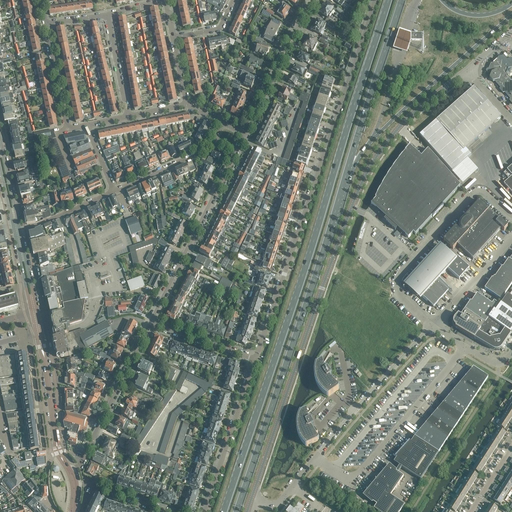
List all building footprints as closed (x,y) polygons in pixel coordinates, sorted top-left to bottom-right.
[(201,0),(208,4),(211,5),(215,7),(222,10),(223,10),(227,0),(201,0)] [(245,0),(244,0),(242,5),(248,8),(250,9),(253,3),(251,2),(245,0)] [(364,0),(359,7),(366,11),(368,2),(364,0)] [(283,7),(281,9),(288,15),(290,12),(289,12),(291,9),(287,6),(284,3),(282,6),(283,7)] [(325,5),(323,8),(332,14),(335,9),(326,3),(325,5)] [(240,11),(246,14),(248,8),(242,5),(240,11)] [(363,18),(366,11),(359,7),(357,10),(363,13),(360,16),(363,18)] [(332,14),(323,8),(320,11),(321,11),(320,13),(328,19),(332,14)] [(347,19),(349,17),(343,12),(338,8),(336,10),(342,14),(347,19)] [(277,14),(284,19),(286,17),(288,15),(281,9),(277,14)] [(246,14),(240,11),(237,16),(243,19),(246,14)] [(202,20),(204,20),(205,23),(205,22),(205,23),(208,22),(210,21),(209,15),(208,12),(200,13),(202,20)] [(237,16),(235,22),(241,25),(243,19),(237,16)] [(270,19),(268,25),(270,26),(268,30),(277,34),(281,24),(277,22),(274,21),(270,19)] [(316,23),(314,25),(324,30),(325,29),(324,28),(326,25),(317,20),(316,20),(315,22),(315,23),(316,23)] [(235,22),(232,28),(238,30),(241,25),(235,22)] [(324,30),(314,25),(313,28),(312,28),(311,29),(311,30),(322,35),(324,32),(323,32),(324,30)] [(229,33),(235,36),(238,30),(232,28),(229,33)] [(261,35),(259,38),(263,40),(263,39),(264,39),(264,40),(267,41),(272,43),(277,34),(268,30),(266,33),(264,32),(262,36),(261,35)] [(411,35),(399,31),(393,50),(407,54),(411,42),(411,35)] [(253,35),(251,39),(255,40),(263,43),(264,40),(263,40),(259,38),(253,35)] [(308,38),(306,41),(317,46),(318,44),(315,42),(317,40),(308,35),(307,38),(308,38)] [(230,40),(226,40),(226,38),(225,38),(225,37),(222,38),(220,39),(221,46),(222,48),(225,48),(224,45),(230,44),(230,45),(233,46),(235,41),(231,39),(230,40)] [(255,40),(254,44),(258,46),(257,50),(255,50),(254,54),(263,57),(263,55),(266,56),(267,53),(268,52),(269,50),(268,49),(269,49),(266,48),(267,44),(263,43),(255,40)] [(317,46),(306,41),(305,41),(305,42),(302,47),(305,48),(309,50),(314,52),(317,46)] [(12,43),(2,46),(1,46),(1,48),(0,47),(0,53),(2,53),(4,52),(5,52),(14,50),(12,43)] [(299,56),(299,57),(298,59),(299,60),(299,61),(303,63),(303,62),(306,63),(308,60),(306,59),(307,57),(301,53),(300,54),(299,53),(298,56),(299,56)] [(263,61),(260,60),(255,59),(255,58),(249,56),(248,59),(250,60),(249,65),(250,66),(249,69),(240,65),(239,68),(253,74),(254,71),(253,71),(254,67),(256,68),(257,64),(262,66),(263,61)] [(511,58),(507,59),(504,56),(498,57),(496,62),(491,64),(488,69),(487,69),(486,71),(490,76),(489,78),(493,82),(495,82),(500,88),(499,89),(503,93),(505,93),(510,99),(509,101),(511,103),(511,58)] [(12,63),(12,61),(11,59),(4,60),(0,61),(0,73),(2,73),(0,65),(1,64),(1,65),(12,63)] [(307,71),(295,65),(294,68),(292,68),(291,70),(292,71),(304,77),(307,71)] [(321,75),(323,72),(311,66),(310,69),(321,75)] [(321,75),(310,69),(308,72),(320,78),(321,75)] [(242,78),(253,84),(254,83),(255,83),(255,81),(256,78),(249,75),(250,74),(243,71),(240,77),(242,78)] [(297,80),(289,76),(288,79),(287,79),(286,80),(286,81),(294,85),(297,80)] [(253,84),(242,78),(240,82),(234,80),(233,84),(240,87),(241,84),(251,89),(252,86),(253,86),(254,85),(253,84)] [(323,83),(323,84),(333,87),(334,83),(332,82),(332,81),(329,79),(329,80),(322,78),(321,81),(323,83)] [(333,87),(323,84),(321,89),(331,92),(333,87)] [(220,88),(216,86),(211,96),(215,98),(212,104),(214,105),(214,106),(216,106),(217,106),(222,96),(219,95),(219,94),(217,93),(220,88)] [(0,95),(20,92),(22,91),(27,90),(26,87),(22,87),(20,88),(20,89),(17,90),(17,91),(16,91),(15,87),(9,89),(0,90),(0,95)] [(282,91),(281,93),(298,101),(298,100),(299,98),(290,94),(292,91),(284,87),(283,88),(282,88),(282,89),(282,90),(282,91)] [(501,118),(478,91),(474,88),(420,136),(452,172),(472,155),(466,148),(501,118)] [(240,93),(239,96),(247,100),(248,97),(248,96),(249,94),(240,90),(238,93),(240,93)] [(321,90),(319,95),(329,99),(331,93),(321,90)] [(0,95),(0,98),(1,101),(13,99),(14,99),(13,96),(17,95),(21,94),(20,92),(0,95)] [(298,101),(281,93),(280,94),(280,95),(279,95),(278,96),(279,97),(278,98),(286,102),(288,99),(297,103),(298,101)] [(298,100),(303,102),(308,104),(310,96),(302,93),(299,98),(298,100)] [(319,95),(317,101),(327,104),(329,99),(319,95)] [(226,100),(224,99),(225,98),(222,96),(217,106),(218,107),(219,108),(220,108),(222,109),(226,100)] [(236,102),(244,105),(245,103),(246,103),(247,100),(239,96),(238,99),(237,99),(236,101),(236,102)] [(317,101),(316,106),(325,109),(327,104),(317,101)] [(243,106),(244,105),(236,102),(236,103),(235,102),(234,104),(235,105),(234,108),(242,111),(243,109),(243,108),(243,106)] [(283,110),(274,105),(272,105),(271,108),(272,109),(271,111),(278,114),(280,111),(282,112),(283,110)] [(325,109),(316,106),(314,111),(324,114),(325,109)] [(232,107),(230,113),(236,116),(236,117),(237,117),(238,117),(239,115),(240,114),(242,111),(234,108),(232,107)] [(271,111),(268,116),(276,120),(277,117),(279,118),(280,115),(278,114),(271,111)] [(314,111),(312,116),(322,120),(324,114),(314,111)] [(268,116),(266,122),(273,125),(274,122),(276,123),(277,121),(276,120),(268,116)] [(312,116),(310,122),(320,125),(322,120),(312,116)] [(204,122),(201,128),(208,131),(211,125),(204,122)] [(266,122),(263,127),(272,131),(275,126),(273,125),(266,122)] [(310,122),(309,127),(318,130),(320,125),(310,122)] [(263,127),(260,132),(268,136),(269,133),(271,134),(272,131),(263,127)] [(309,127),(307,132),(317,135),(318,130),(309,127)] [(201,128),(198,133),(205,137),(208,131),(201,128)] [(493,139),(503,131),(501,129),(491,137),(493,139)] [(50,140),(56,139),(53,130),(34,134),(36,143),(50,140)] [(64,136),(72,157),(90,149),(83,132),(64,136)] [(260,132),(258,138),(265,141),(266,138),(268,139),(269,137),(268,136),(260,132)] [(307,132),(305,137),(315,141),(317,135),(307,132)] [(205,137),(198,133),(195,139),(202,143),(205,137)] [(305,137),(303,142),(313,146),(315,141),(305,137)] [(181,139),(182,142),(186,152),(192,149),(191,147),(194,145),(192,141),(189,142),(189,143),(186,144),(184,138),(181,139)] [(267,142),(265,141),(258,138),(255,143),(262,147),(264,144),(265,144),(267,142)] [(179,143),(180,147),(177,148),(180,154),(186,152),(182,142),(179,143)] [(303,142),(302,148),(311,151),(313,146),(303,142)] [(177,155),(174,148),(172,144),(167,146),(172,157),(174,156),(175,157),(176,156),(177,155)] [(460,185),(428,148),(422,155),(410,145),(406,149),(403,153),(396,162),(390,171),(382,183),(375,197),(376,198),(372,202),(409,237),(413,232),(415,234),(416,233),(420,229),(432,215),(433,216),(443,205),(443,204),(455,190),(460,185)] [(119,153),(120,153),(119,146),(118,146),(103,152),(106,159),(111,157),(116,155),(119,153)] [(267,155),(253,148),(252,150),(251,151),(251,152),(251,153),(259,157),(262,158),(263,156),(266,157),(267,155)] [(302,148),(300,153),(310,156),(311,151),(302,148)] [(22,151),(15,152),(15,154),(15,155),(15,157),(16,158),(24,156),(23,153),(28,152),(28,149),(24,150),(22,151)] [(76,166),(94,158),(90,149),(72,157),(76,166)] [(149,159),(146,160),(149,167),(150,167),(151,167),(152,167),(152,166),(154,165),(149,153),(147,150),(145,151),(147,156),(149,159)] [(162,153),(166,160),(167,160),(168,160),(169,159),(170,159),(170,158),(167,151),(162,153)] [(138,152),(136,153),(143,170),(145,169),(145,170),(147,169),(147,168),(148,168),(145,161),(144,161),(142,157),(140,158),(138,152)] [(151,152),(149,153),(154,165),(156,165),(157,165),(158,164),(159,163),(156,156),(153,157),(151,152)] [(166,160),(162,153),(162,152),(160,153),(160,154),(158,155),(161,162),(162,162),(164,162),(164,161),(166,160)] [(218,161),(219,160),(220,159),(220,158),(221,156),(214,152),(212,158),(214,159),(218,161)] [(133,154),(134,155),(136,160),(135,161),(135,162),(135,163),(135,164),(138,172),(139,172),(140,172),(141,172),(141,171),(143,170),(136,153),(133,154)] [(259,157),(251,153),(250,153),(250,154),(250,155),(249,157),(263,163),(263,162),(261,160),(261,159),(259,158),(259,159),(258,159),(259,157)] [(300,153),(298,158),(308,161),(310,156),(300,153)] [(124,157),(126,163),(132,175),(133,175),(136,174),(136,173),(133,166),(131,167),(126,156),(124,157)] [(263,163),(249,157),(248,158),(247,159),(247,160),(247,161),(255,165),(256,163),(262,165),(263,163)] [(86,169),(90,168),(97,165),(94,158),(76,166),(78,173),(79,172),(84,170),(86,169)] [(308,161),(298,158),(296,164),(306,167),(308,161)] [(114,164),(121,180),(123,179),(123,180),(125,179),(124,178),(125,178),(122,170),(120,171),(118,166),(117,167),(116,163),(115,160),(113,161),(114,164)] [(206,162),(202,160),(201,162),(206,165),(203,171),(212,175),(213,172),(214,171),(214,170),(214,169),(210,167),(211,164),(206,162)] [(257,166),(255,165),(247,161),(246,161),(245,162),(246,163),(245,165),(258,172),(259,170),(256,168),(257,166)] [(181,167),(185,175),(195,170),(196,170),(195,169),(193,169),(192,168),(192,169),(189,163),(181,167)] [(113,175),(116,182),(117,182),(119,181),(121,180),(114,164),(112,165),(113,168),(113,169),(115,174),(113,175)] [(289,168),(302,172),(303,170),(304,170),(304,169),(304,168),(304,167),(295,164),(294,167),(290,166),(289,168)] [(258,172),(245,165),(244,166),(243,168),(243,169),(251,173),(252,171),(257,174),(258,172)] [(185,175),(181,167),(175,170),(179,177),(178,178),(179,182),(182,180),(180,177),(185,175)] [(293,174),(302,177),(303,175),(302,174),(303,173),(302,172),(289,168),(288,168),(287,170),(293,172),(293,174)] [(251,173),(243,169),(242,169),(241,171),(242,171),(241,173),(254,180),(255,178),(250,175),(251,173)] [(63,179),(68,177),(71,176),(69,171),(61,174),(63,179)] [(203,171),(200,176),(209,181),(211,177),(211,176),(212,175),(203,171)] [(170,172),(165,174),(170,186),(175,184),(170,172)] [(254,180),(241,173),(240,174),(239,176),(239,177),(247,181),(248,179),(253,182),(254,180)] [(165,174),(161,176),(166,188),(170,186),(165,174)] [(199,186),(201,183),(206,186),(208,183),(209,181),(200,176),(197,181),(192,179),(191,182),(199,186)] [(290,180),(290,183),(299,186),(299,185),(300,186),(300,184),(299,183),(300,181),(285,176),(285,179),(290,180)] [(17,180),(19,185),(34,182),(33,177),(32,178),(17,180)] [(248,181),(247,181),(239,177),(239,178),(237,181),(251,188),(252,186),(246,184),(248,181)] [(98,178),(92,181),(92,183),(93,183),(96,190),(102,187),(103,186),(102,184),(101,184),(99,180),(98,178)] [(157,178),(152,180),(156,190),(158,190),(157,189),(159,189),(157,186),(160,185),(157,178)] [(156,190),(152,180),(147,182),(152,192),(151,192),(152,193),(153,195),(157,193),(156,190)] [(86,185),(85,186),(87,191),(89,191),(90,193),(91,194),(93,192),(93,191),(96,190),(93,183),(92,183),(92,181),(86,183),(86,185)] [(251,188),(237,181),(236,183),(235,186),(243,190),(246,191),(247,189),(250,190),(251,188)] [(147,195),(152,193),(151,192),(152,192),(147,182),(142,184),(147,195)] [(142,184),(137,187),(142,198),(143,198),(144,200),(147,198),(146,196),(147,195),(142,184)] [(32,185),(19,188),(21,196),(31,194),(30,189),(33,188),(32,185)] [(83,185),(78,187),(78,189),(82,197),(83,197),(85,196),(85,195),(87,194),(86,192),(87,191),(85,186),(84,187),(83,185)] [(297,192),(297,190),(282,185),(282,187),(287,189),(287,192),(296,195),(296,194),(297,194),(297,192)] [(243,190),(235,186),(233,190),(247,196),(248,194),(242,192),(243,190)] [(136,187),(132,189),(136,199),(135,200),(135,201),(137,205),(140,203),(137,196),(139,195),(136,187)] [(193,193),(200,197),(201,196),(202,194),(203,191),(196,188),(193,193)] [(73,191),(72,192),(73,196),(75,195),(77,199),(79,198),(80,198),(81,198),(81,197),(82,197),(78,189),(73,191)] [(136,199),(132,189),(127,191),(130,197),(127,198),(129,202),(134,200),(134,201),(135,201),(135,200),(136,199)] [(247,196),(233,190),(232,191),(231,194),(239,198),(242,199),(243,197),(248,199),(249,197),(247,196)] [(68,192),(66,193),(66,194),(68,203),(68,202),(69,203),(71,202),(74,201),(71,191),(68,192)] [(63,193),(60,194),(62,204),(65,203),(66,204),(67,203),(68,202),(68,203),(66,194),(63,195),(63,193)] [(190,198),(183,195),(182,198),(191,203),(193,200),(198,202),(198,201),(198,202),(199,200),(200,197),(193,193),(192,193),(190,198)] [(21,196),(23,204),(33,202),(32,198),(31,198),(31,196),(32,196),(31,194),(21,196)] [(51,195),(47,195),(49,202),(51,202),(51,201),(52,201),(53,206),(56,206),(57,209),(60,208),(60,205),(58,194),(51,195)] [(239,198),(231,194),(229,198),(243,205),(244,203),(238,200),(239,198)] [(294,201),(294,199),(279,194),(279,196),(284,198),(284,201),(293,204),(293,203),(294,203),(295,201),(294,201)] [(110,199),(109,200),(110,204),(108,205),(113,215),(117,214),(115,209),(118,208),(114,197),(111,198),(109,198),(110,199)] [(243,205),(229,198),(228,199),(227,201),(227,202),(235,206),(236,204),(242,206),(243,205)] [(191,218),(193,214),(194,214),(194,212),(194,211),(195,209),(189,206),(191,203),(184,200),(183,200),(182,203),(184,204),(182,208),(183,208),(184,209),(184,210),(182,214),(183,214),(186,216),(185,218),(189,219),(190,218),(191,218)] [(473,259),(501,229),(496,224),(499,220),(479,201),(443,241),(453,249),(457,245),(473,259)] [(235,206),(227,202),(226,203),(225,206),(239,213),(240,211),(234,208),(235,206)] [(97,207),(94,208),(98,217),(101,216),(101,215),(104,214),(99,204),(96,205),(97,207)] [(287,208),(282,206),(276,204),(275,206),(281,208),(280,210),(289,213),(290,213),(291,210),(290,210),(291,208),(287,206),(287,208)] [(239,213),(225,206),(224,208),(224,207),(223,209),(223,210),(231,214),(232,212),(238,215),(237,215),(241,217),(242,216),(243,217),(244,215),(239,213)] [(94,208),(92,209),(91,208),(87,209),(92,219),(95,218),(95,219),(98,217),(94,208)] [(42,213),(45,213),(44,210),(25,214),(26,219),(39,216),(39,214),(42,213)] [(88,218),(85,211),(78,213),(82,221),(87,235),(90,234),(88,229),(89,229),(86,220),(85,221),(84,220),(88,218)] [(180,217),(169,212),(166,211),(165,213),(166,213),(166,214),(179,220),(180,217)] [(221,213),(220,215),(234,222),(235,220),(229,217),(231,215),(222,211),(221,211),(220,213),(221,213)] [(48,218),(46,212),(45,213),(42,213),(43,216),(39,216),(26,219),(27,224),(36,223),(35,220),(38,219),(43,218),(43,220),(48,218)] [(72,216),(78,230),(84,228),(82,223),(79,224),(78,223),(82,221),(78,213),(72,216)] [(288,218),(273,213),(272,215),(278,217),(277,219),(286,222),(287,222),(288,222),(288,220),(287,219),(288,218)] [(234,222),(220,215),(219,217),(218,218),(218,219),(226,223),(227,221),(233,224),(234,222)] [(75,235),(79,233),(78,230),(72,216),(64,220),(66,225),(67,228),(70,226),(74,235),(75,235)] [(126,221),(131,236),(141,232),(136,218),(126,221)] [(230,225),(226,223),(218,219),(217,220),(216,221),(217,222),(216,223),(230,230),(233,232),(235,228),(231,226),(230,228),(229,227),(230,225)] [(508,227),(506,226),(499,220),(496,224),(501,229),(504,231),(508,227)] [(55,233),(55,232),(60,230),(56,221),(51,223),(53,229),(50,230),(52,234),(55,233)] [(175,225),(177,226),(184,230),(187,224),(180,221),(179,224),(176,223),(175,225)] [(51,223),(44,226),(46,232),(50,230),(53,229),(51,223)] [(230,230),(216,223),(215,225),(214,225),(214,226),(214,227),(225,233),(226,231),(229,232),(230,230)] [(275,228),(284,231),(284,230),(285,231),(285,228),(284,228),(285,226),(274,223),(272,227),(275,228)] [(29,232),(30,242),(35,241),(36,241),(48,235),(46,232),(44,226),(35,230),(36,231),(29,232)] [(177,226),(175,232),(182,235),(184,230),(177,226)] [(213,228),(211,231),(225,238),(226,236),(225,235),(226,233),(225,233),(214,227),(213,228)] [(170,236),(172,237),(179,241),(182,235),(175,232),(172,230),(170,236)] [(282,235),(267,230),(267,232),(272,234),(272,237),(281,240),(281,239),(282,239),(282,237),(282,235)] [(225,238),(211,231),(211,233),(209,236),(218,240),(219,238),(224,240),(225,238)] [(32,244),(35,254),(38,253),(38,254),(50,252),(50,251),(51,251),(52,251),(64,246),(66,245),(63,233),(55,236),(52,238),(51,235),(42,239),(43,242),(32,244)] [(209,236),(207,240),(221,247),(222,244),(221,243),(221,242),(218,240),(209,236)] [(179,241),(172,237),(169,243),(176,246),(179,241)] [(221,247),(207,240),(206,241),(205,244),(214,248),(215,246),(220,249),(221,247)] [(275,244),(269,242),(264,240),(263,242),(269,244),(268,246),(277,249),(278,249),(279,249),(279,246),(278,246),(279,244),(275,243),(275,244)] [(203,248),(216,255),(218,251),(214,249),(214,248),(205,244),(205,245),(203,248)] [(277,249),(268,246),(266,246),(266,248),(262,246),(261,249),(265,250),(276,254),(276,252),(277,252),(278,250),(277,250),(277,249)] [(456,260),(455,259),(440,246),(435,251),(451,265),(456,260)] [(166,247),(163,253),(171,257),(174,251),(166,247)] [(216,255),(203,248),(200,254),(209,259),(211,256),(220,260),(221,257),(216,255)] [(263,254),(265,255),(274,258),(275,258),(276,258),(276,256),(275,255),(276,254),(265,250),(263,254)] [(435,251),(430,256),(446,270),(451,265),(435,251)] [(50,252),(38,254),(39,260),(50,258),(49,254),(50,254),(50,252)] [(163,253),(161,258),(168,262),(171,257),(163,253)] [(263,261),(263,264),(272,267),(272,266),(273,267),(273,264),(273,262),(258,257),(254,256),(254,258),(263,261)] [(446,270),(430,256),(424,264),(439,278),(446,270)] [(207,269),(211,260),(204,257),(203,260),(198,257),(195,263),(202,267),(207,269)] [(50,261),(50,259),(50,258),(39,260),(41,266),(48,264),(52,264),(52,261),(50,261)] [(161,258),(158,264),(165,267),(168,262),(161,258)] [(229,261),(227,260),(225,259),(221,266),(225,269),(227,265),(229,262),(229,261)] [(511,261),(509,260),(508,259),(503,268),(511,273),(511,261)] [(154,268),(155,269),(162,273),(165,267),(158,264),(156,263),(154,268)] [(194,274),(198,276),(200,272),(201,273),(203,271),(201,270),(202,267),(195,263),(192,269),(195,270),(194,274)] [(419,294),(427,302),(428,302),(434,307),(448,291),(437,281),(439,278),(424,264),(414,275),(407,281),(410,284),(408,287),(418,296),(419,294)] [(49,277),(39,280),(39,281),(40,285),(42,284),(43,285),(43,286),(43,287),(43,288),(45,295),(46,295),(46,296),(45,296),(45,298),(46,299),(47,300),(48,300),(52,320),(53,320),(52,321),(51,321),(51,322),(51,323),(51,324),(52,325),(53,325),(53,326),(54,326),(55,325),(55,326),(52,327),(54,334),(55,337),(56,336),(56,338),(65,335),(65,334),(69,334),(68,330),(68,327),(67,327),(67,326),(70,325),(70,324),(82,320),(82,319),(83,319),(84,319),(84,318),(85,318),(85,317),(85,316),(85,315),(84,315),(84,314),(83,314),(85,300),(88,299),(85,283),(84,283),(82,272),(81,272),(80,270),(79,267),(79,266),(76,267),(74,268),(74,267),(64,271),(56,274),(50,276),(49,277)] [(47,267),(37,269),(38,276),(38,278),(39,280),(49,277),(47,267)] [(511,286),(511,284),(511,273),(503,268),(502,267),(496,276),(511,286)] [(198,276),(194,274),(190,272),(189,272),(188,274),(187,277),(188,277),(196,281),(197,279),(196,279),(198,276)] [(2,281),(12,279),(12,277),(13,276),(12,274),(11,274),(11,273),(2,275),(0,276),(2,281)] [(233,283),(212,273),(210,276),(220,282),(218,287),(228,292),(232,285),(233,283)] [(261,277),(260,280),(269,282),(270,280),(270,279),(270,277),(260,273),(259,276),(261,277)] [(162,278),(157,276),(154,274),(149,285),(157,289),(162,278)] [(484,289),(497,298),(501,300),(511,286),(496,276),(495,277),(494,277),(493,279),(492,278),(484,289)] [(145,286),(141,277),(127,281),(130,291),(145,286)] [(196,281),(188,277),(187,277),(186,279),(185,281),(185,282),(193,286),(194,283),(195,283),(196,281)] [(449,291),(451,289),(441,278),(438,280),(449,291)] [(269,282),(260,280),(259,282),(257,282),(256,285),(267,288),(268,285),(268,286),(269,283),(268,283),(269,282)] [(182,287),(190,291),(191,291),(192,289),(191,289),(193,286),(185,282),(184,284),(183,284),(182,286),(183,286),(182,287)] [(190,291),(182,287),(180,289),(181,289),(180,292),(189,296),(190,294),(189,294),(190,291)] [(255,293),(264,296),(265,296),(265,294),(266,291),(256,288),(254,287),(252,293),(255,293)] [(177,297),(185,301),(186,299),(187,299),(188,297),(179,293),(178,295),(177,297)] [(264,296),(255,293),(254,296),(255,297),(254,299),(262,302),(262,301),(263,301),(264,299),(263,299),(264,296)] [(470,301),(465,309),(485,323),(488,318),(494,311),(498,304),(494,301),(492,304),(477,294),(472,302),(470,301)] [(18,309),(15,295),(14,296),(15,297),(0,301),(0,312),(18,307),(18,309)] [(139,302),(145,305),(148,298),(144,297),(142,295),(139,302)] [(501,305),(511,312),(511,298),(508,295),(501,305)] [(175,302),(174,302),(182,307),(184,304),(186,302),(185,301),(177,297),(176,300),(175,300),(174,302),(175,302)] [(251,304),(252,304),(261,307),(262,305),(261,304),(262,302),(254,299),(253,299),(249,297),(247,303),(251,304)] [(142,313),(143,310),(145,305),(139,302),(138,302),(135,310),(142,313)] [(172,308),(180,312),(182,310),(181,309),(182,307),(174,302),(174,303),(173,303),(172,305),(173,305),(172,308)] [(261,307),(252,304),(251,304),(250,307),(251,307),(250,310),(258,313),(259,312),(260,310),(261,307)] [(494,311),(488,318),(511,334),(511,332),(511,312),(501,305),(501,304),(495,312),(494,311)] [(179,318),(180,315),(178,314),(180,312),(172,308),(171,308),(170,310),(169,312),(169,313),(179,318)] [(258,313),(250,310),(249,309),(249,310),(248,312),(249,313),(249,316),(257,318),(258,315),(258,313)] [(453,321),(453,322),(453,323),(453,324),(454,324),(454,325),(454,326),(455,326),(455,327),(456,327),(455,328),(456,328),(457,327),(462,331),(461,331),(462,332),(462,331),(468,335),(474,339),(485,323),(465,309),(460,316),(458,314),(454,318),(454,319),(454,320),(453,320),(453,321)] [(169,313),(169,312),(168,314),(167,314),(166,316),(167,317),(166,317),(174,321),(175,318),(178,320),(179,318),(169,313)] [(194,317),(191,327),(192,327),(194,328),(194,327),(197,328),(201,315),(196,313),(194,317)] [(201,315),(197,328),(197,329),(199,330),(199,329),(202,330),(206,317),(201,315)] [(191,318),(188,317),(186,325),(187,325),(186,326),(188,326),(189,326),(191,327),(194,317),(191,316),(191,318)] [(244,321),(246,322),(254,325),(255,322),(256,323),(256,320),(256,319),(246,316),(245,318),(244,321)] [(83,329),(73,332),(75,339),(74,339),(81,353),(89,349),(114,335),(107,322),(106,321),(106,320),(104,317),(101,319),(96,322),(99,326),(87,332),(86,330),(84,331),(83,329)] [(206,317),(202,330),(203,330),(202,331),(204,331),(207,332),(210,324),(212,318),(206,317)] [(474,339),(477,340),(479,342),(481,343),(484,345),(486,346),(489,348),(491,349),(493,350),(494,350),(494,351),(495,351),(496,351),(497,351),(498,351),(498,350),(499,350),(500,350),(501,349),(502,348),(506,342),(507,340),(509,338),(511,334),(488,318),(485,323),(474,339)] [(215,326),(213,334),(215,335),(218,336),(221,328),(223,321),(217,319),(216,324),(215,326)] [(124,332),(131,336),(137,325),(130,321),(124,332)] [(213,334),(215,326),(216,324),(213,323),(212,325),(210,324),(207,332),(208,332),(208,333),(210,333),(213,334)] [(223,337),(226,328),(223,327),(223,328),(221,328),(218,336),(220,337),(220,336),(223,337)] [(242,332),(243,333),(251,335),(252,333),(253,331),(252,331),(253,330),(245,327),(244,330),(243,330),(242,332)] [(56,338),(53,339),(54,340),(54,341),(56,350),(57,351),(58,356),(61,355),(62,357),(61,357),(61,358),(71,356),(70,352),(73,351),(74,356),(74,357),(78,355),(80,355),(82,354),(81,353),(74,339),(75,339),(73,332),(68,334),(67,334),(65,335),(56,338)] [(121,336),(119,339),(127,343),(128,343),(128,342),(129,340),(129,339),(130,337),(125,335),(125,334),(122,332),(120,336),(121,336)] [(157,335),(154,339),(155,339),(162,343),(163,344),(164,343),(169,345),(171,342),(157,335)] [(246,339),(240,337),(237,336),(236,339),(237,340),(236,342),(245,345),(245,344),(246,345),(246,342),(246,340),(246,339)] [(127,343),(119,339),(117,344),(124,348),(125,346),(126,346),(126,345),(127,344),(127,343),(128,343),(127,343)] [(162,343),(155,339),(154,341),(153,342),(152,344),(160,348),(162,343)] [(176,354),(179,345),(176,344),(177,343),(175,343),(174,343),(171,351),(174,352),(173,353),(176,354)] [(160,348),(152,344),(151,346),(151,347),(150,349),(157,353),(160,348)] [(182,346),(179,345),(176,354),(181,356),(182,355),(184,347),(184,346),(182,345),(182,346)] [(116,346),(113,352),(121,355),(122,355),(123,352),(122,352),(124,349),(116,346)] [(185,347),(184,347),(182,355),(184,356),(184,357),(187,358),(190,348),(187,347),(185,346),(185,347)] [(192,358),(193,358),(195,350),(194,350),(194,349),(192,349),(190,348),(187,358),(186,359),(191,361),(192,358)] [(157,353),(150,349),(149,351),(148,351),(147,354),(155,358),(157,353)] [(198,361),(201,352),(199,351),(197,350),(197,351),(195,350),(193,358),(193,359),(193,360),(198,361)] [(121,355),(113,352),(111,357),(101,353),(100,356),(109,360),(111,357),(118,360),(119,358),(120,359),(121,355)] [(201,352),(198,361),(198,363),(203,365),(204,362),(207,354),(206,354),(206,353),(204,353),(201,352)] [(4,386),(6,385),(16,384),(17,391),(12,391),(13,395),(30,392),(28,375),(24,353),(0,356),(0,373),(1,378),(19,376),(19,377),(19,378),(0,380),(0,382),(2,383),(2,386),(4,386)] [(332,376),(328,370),(325,371),(325,369),(333,354),(330,353),(323,364),(322,361),(316,365),(317,365),(316,366),(316,368),(315,369),(315,371),(315,373),(315,374),(315,376),(315,377),(316,379),(316,380),(317,382),(317,383),(318,385),(318,386),(319,388),(320,389),(321,390),(322,391),(323,392),(324,393),(326,394),(327,395),(329,396),(339,390),(338,389),(339,388),(336,385),(337,383),(336,382),(335,380),(337,380),(337,378),(336,378),(335,378),(334,377),(333,377),(332,376)] [(66,363),(66,364),(66,365),(67,365),(67,366),(76,364),(75,361),(79,360),(79,359),(78,355),(74,357),(74,359),(66,360),(66,363)] [(214,357),(212,356),(209,365),(211,366),(212,365),(214,366),(217,358),(216,357),(217,357),(215,356),(214,357)] [(102,362),(107,365),(114,368),(115,368),(116,366),(115,366),(116,363),(109,360),(104,358),(102,362)] [(239,364),(233,362),(233,361),(229,360),(229,361),(227,360),(226,366),(230,367),(237,369),(237,367),(238,367),(239,366),(239,365),(239,364)] [(161,363),(152,362),(152,363),(145,362),(142,362),(140,362),(140,365),(140,367),(139,373),(150,375),(150,372),(154,373),(155,366),(160,367),(161,363)] [(76,364),(67,366),(68,372),(73,371),(73,373),(78,374),(77,370),(76,364)] [(114,368),(107,365),(105,367),(102,366),(101,366),(100,368),(111,373),(112,371),(113,371),(114,369),(114,368)] [(229,373),(237,376),(238,375),(239,373),(238,373),(239,370),(237,369),(230,367),(229,370),(230,371),(229,373)] [(466,376),(482,387),(486,380),(488,377),(473,367),(471,370),(469,373),(468,373),(466,377),(466,376)] [(109,375),(101,372),(98,378),(100,379),(104,381),(105,378),(107,379),(109,379),(109,377),(109,376),(109,375)] [(75,376),(67,373),(67,375),(65,375),(65,379),(67,379),(75,382),(75,376)] [(228,378),(236,381),(236,380),(237,379),(237,378),(237,376),(229,373),(228,373),(227,375),(228,376),(228,378)] [(138,381),(148,386),(154,389),(155,387),(147,383),(149,380),(138,375),(136,379),(138,379),(138,381)] [(481,387),(482,387),(466,376),(463,380),(461,383),(460,383),(477,394),(481,387)] [(226,384),(234,386),(235,384),(235,383),(236,381),(228,378),(226,378),(225,381),(227,381),(226,384)] [(75,387),(75,382),(67,379),(65,379),(65,384),(67,385),(75,387)] [(148,386),(138,381),(137,383),(135,382),(133,386),(151,395),(154,389),(148,386)] [(199,386),(202,389),(206,393),(211,389),(214,387),(202,381),(199,386)] [(95,382),(93,386),(104,390),(104,389),(105,388),(106,387),(105,386),(105,385),(95,382)] [(103,393),(104,392),(103,391),(104,390),(93,386),(84,383),(84,385),(96,389),(95,392),(102,394),(103,394),(103,393)] [(224,389),(232,392),(233,391),(233,390),(233,389),(234,386),(226,384),(225,383),(224,386),(225,387),(224,389)] [(477,395),(477,394),(460,383),(458,387),(457,387),(455,390),(454,390),(472,402),(472,401),(477,395)] [(472,402),(454,390),(452,393),(449,397),(449,396),(449,397),(467,409),(468,408),(472,402)] [(13,395),(8,396),(2,396),(3,399),(7,399),(7,401),(3,402),(5,410),(8,409),(10,409),(10,411),(24,409),(24,410),(24,412),(15,413),(16,418),(13,419),(9,419),(10,423),(8,423),(8,427),(15,426),(15,429),(15,432),(10,433),(10,435),(16,434),(20,434),(36,431),(32,409),(30,392),(13,395)] [(99,401),(100,399),(99,398),(101,395),(93,392),(90,397),(99,401)] [(231,395),(222,392),(220,398),(229,401),(229,400),(230,400),(230,399),(230,398),(231,395)] [(218,403),(227,406),(227,405),(228,405),(229,404),(228,403),(229,401),(220,398),(217,397),(213,395),(213,397),(219,400),(218,403)] [(128,401),(127,401),(126,403),(127,403),(126,404),(129,405),(128,407),(132,409),(133,407),(135,408),(136,405),(139,406),(139,405),(140,405),(141,402),(138,401),(136,400),(137,398),(133,396),(133,397),(132,396),(131,398),(131,399),(130,401),(128,401)] [(88,402),(88,403),(95,407),(96,404),(98,404),(99,401),(90,397),(88,402)] [(467,409),(449,397),(446,400),(444,403),(443,403),(463,416),(467,409)] [(85,409),(93,413),(94,410),(94,409),(95,407),(88,403),(87,403),(86,405),(85,404),(83,408),(85,409)] [(227,406),(218,403),(216,408),(225,411),(226,411),(226,410),(227,409),(226,408),(227,406)] [(462,417),(463,416),(443,403),(441,407),(440,407),(438,410),(437,410),(458,423),(462,416),(462,417)] [(319,430),(317,429),(316,429),(315,429),(315,428),(314,427),(311,420),(308,421),(308,419),(319,406),(316,404),(307,414),(307,411),(307,410),(301,413),(300,415),(299,416),(299,418),(298,419),(298,421),(298,422),(298,424),(297,425),(297,427),(298,428),(298,430),(298,432),(298,433),(299,435),(299,436),(300,438),(301,439),(302,440),(302,442),(303,443),(304,444),(306,445),(307,446),(307,447),(318,442),(318,441),(319,440),(316,436),(318,435),(317,433),(316,432),(319,432),(319,430)] [(225,411),(216,408),(215,413),(224,416),(225,415),(225,414),(225,413),(225,411)] [(93,413),(85,409),(83,413),(82,412),(80,415),(82,415),(90,417),(90,416),(92,415),(93,413)] [(121,415),(130,420),(131,417),(133,418),(135,413),(134,413),(132,412),(124,409),(124,410),(123,410),(122,411),(123,412),(121,415)] [(457,424),(458,423),(437,410),(435,413),(434,413),(432,417),(432,416),(432,417),(453,431),(453,430),(457,424)] [(140,415),(149,420),(151,417),(141,412),(141,413),(135,411),(134,413),(135,413),(140,416),(140,415)] [(503,416),(511,421),(511,418),(511,417),(511,414),(506,411),(503,416)] [(66,413),(63,422),(64,422),(65,428),(67,428),(67,430),(69,429),(70,430),(69,432),(67,438),(69,438),(68,441),(77,444),(78,439),(78,438),(79,438),(79,437),(79,436),(79,435),(78,434),(80,427),(81,427),(87,428),(89,419),(74,415),(75,414),(72,413),(71,414),(66,413)] [(215,413),(213,418),(222,421),(223,421),(223,419),(224,416),(215,413)] [(511,421),(503,416),(500,420),(507,425),(509,422),(511,424),(511,423),(511,421)] [(116,424),(116,425),(119,426),(118,428),(123,430),(126,431),(130,422),(125,419),(120,417),(119,418),(118,420),(117,422),(116,423),(116,424)] [(453,431),(432,417),(429,420),(427,423),(426,423),(448,438),(448,437),(453,431)] [(208,424),(211,425),(220,428),(221,426),(221,425),(222,424),(221,423),(222,423),(213,419),(210,419),(208,424)] [(507,425),(500,420),(497,425),(507,431),(508,429),(506,427),(507,425)] [(418,433),(416,436),(415,436),(415,437),(438,452),(443,446),(444,445),(448,438),(426,423),(424,427),(423,427),(421,430),(420,430),(418,434),(418,433)] [(111,433),(116,436),(116,435),(119,429),(111,425),(110,426),(109,428),(109,429),(108,430),(111,432),(111,433)] [(220,428),(211,425),(209,430),(218,433),(219,431),(220,431),(220,429),(220,428)] [(507,437),(509,435),(499,429),(496,433),(503,438),(504,435),(507,437)] [(209,430),(207,436),(216,439),(217,438),(218,436),(217,436),(218,433),(209,430)] [(20,444),(21,450),(29,448),(30,451),(38,450),(36,431),(20,434),(21,439),(19,439),(17,439),(17,440),(11,441),(12,445),(18,445),(17,441),(20,441),(20,444)] [(496,433),(493,438),(503,444),(504,442),(501,440),(503,438),(496,433)] [(121,438),(129,442),(131,438),(123,434),(121,438)] [(202,440),(206,441),(215,444),(215,443),(216,443),(216,442),(216,441),(216,439),(207,436),(204,434),(202,440)] [(397,458),(394,462),(421,480),(438,452),(415,437),(411,442),(410,441),(396,457),(397,458)] [(103,447),(101,450),(106,452),(105,454),(109,455),(109,456),(110,456),(109,457),(113,459),(114,457),(113,454),(113,453),(114,453),(115,452),(115,451),(115,450),(115,449),(116,448),(118,444),(120,445),(120,447),(123,449),(126,444),(116,439),(115,442),(108,438),(104,446),(104,445),(103,447)] [(503,444),(493,438),(490,442),(497,447),(499,444),(501,446),(503,444)] [(490,442),(487,447),(497,453),(498,451),(495,449),(497,447),(490,442)] [(201,447),(203,448),(212,451),(213,451),(214,449),(213,448),(214,446),(205,443),(204,445),(202,444),(201,447)] [(497,453),(487,447),(484,451),(491,456),(493,453),(495,455),(497,453)] [(212,451),(203,448),(201,453),(210,456),(211,456),(212,454),(211,453),(212,451)] [(25,461),(35,460),(37,459),(37,458),(45,457),(45,450),(24,454),(25,461)] [(484,451),(481,456),(491,462),(492,460),(489,458),(491,456),(484,451)] [(114,464),(107,460),(108,458),(97,452),(95,457),(114,466),(118,468),(118,467),(115,466),(116,465),(114,464)] [(201,453),(200,458),(209,461),(209,459),(210,459),(211,458),(210,457),(210,456),(201,453)] [(167,467),(169,459),(158,455),(155,456),(152,455),(150,461),(155,463),(162,465),(166,466),(167,467)] [(491,462),(481,456),(478,460),(485,465),(487,462),(490,464),(491,462)] [(37,469),(36,467),(35,460),(25,461),(19,462),(15,457),(10,461),(16,468),(18,471),(23,468),(29,466),(30,472),(38,471),(37,469)] [(102,463),(104,465),(105,465),(106,465),(113,468),(114,466),(95,457),(92,461),(100,465),(102,463)] [(195,463),(198,464),(207,467),(208,464),(209,464),(209,463),(209,462),(209,461),(200,458),(200,459),(196,457),(195,463)] [(37,459),(35,460),(36,467),(45,466),(45,458),(37,459)] [(478,460),(475,465),(485,471),(486,469),(484,467),(485,465),(478,460)] [(91,462),(89,465),(85,473),(92,476),(94,477),(99,466),(91,462)] [(198,465),(196,470),(205,473),(205,471),(206,471),(207,469),(206,468),(198,465)] [(485,471),(475,465),(472,470),(479,474),(481,471),(484,473),(485,471)] [(390,466),(377,481),(364,496),(372,503),(372,502),(376,505),(374,509),(378,511),(400,511),(405,505),(391,496),(404,477),(396,471),(390,466)] [(15,487),(21,483),(25,480),(18,471),(16,468),(2,480),(3,481),(0,484),(9,492),(15,487)] [(205,473),(196,470),(194,475),(203,478),(204,476),(205,475),(204,474),(205,473)] [(471,471),(468,476),(478,482),(479,480),(476,479),(478,476),(471,471)] [(191,475),(190,479),(201,483),(202,483),(203,481),(202,481),(203,478),(194,475),(191,475)] [(119,480),(117,486),(120,487),(122,488),(122,487),(123,488),(126,478),(120,476),(119,480)] [(478,482),(468,476),(465,481),(472,485),(474,483),(477,484),(478,482)] [(100,477),(98,481),(100,483),(104,485),(105,485),(108,486),(110,482),(110,481),(107,479),(107,480),(100,477)] [(132,479),(126,478),(123,488),(125,488),(125,489),(127,490),(128,489),(132,479)] [(149,485),(146,495),(147,496),(148,496),(149,496),(151,497),(156,481),(157,479),(155,478),(154,480),(154,483),(150,482),(149,485)] [(190,486),(199,489),(200,488),(201,487),(200,486),(201,483),(190,479),(189,479),(185,478),(184,480),(189,482),(188,485),(191,486),(190,486)] [(31,479),(27,482),(34,492),(39,488),(31,479)] [(134,491),(137,481),(132,479),(128,489),(129,489),(129,490),(131,491),(131,490),(134,491)] [(34,492),(27,482),(25,480),(21,483),(27,491),(24,493),(28,497),(34,492)] [(140,493),(144,483),(138,481),(137,481),(134,491),(135,491),(137,492),(137,493),(139,494),(140,493)] [(465,481),(462,485),(472,491),(473,489),(471,488),(472,485),(465,481)] [(502,486),(511,492),(511,489),(511,486),(505,482),(502,486)] [(146,495),(149,485),(144,483),(140,493),(141,493),(141,494),(143,495),(143,494),(146,495)] [(472,491),(462,485),(460,490),(467,494),(468,492),(471,493),(472,491)] [(511,492),(502,486),(499,491),(508,496),(511,492)] [(24,502),(32,509),(40,502),(42,499),(47,499),(46,487),(41,488),(36,492),(38,494),(32,497),(24,502)] [(154,487),(151,497),(152,497),(152,498),(154,498),(157,499),(159,492),(160,489),(154,487)] [(164,502),(165,502),(168,492),(162,490),(163,488),(161,487),(160,489),(159,492),(161,493),(159,500),(161,501),(162,502),(164,502)] [(189,490),(188,493),(197,496),(198,495),(198,494),(198,493),(199,491),(189,487),(188,490),(189,490)] [(460,490),(457,494),(466,501),(468,499),(465,497),(467,494),(460,490)] [(508,496),(499,491),(496,496),(504,500),(505,501),(508,496)] [(175,494),(174,494),(168,492),(165,502),(166,503),(167,504),(168,503),(173,505),(175,501),(175,499),(177,493),(176,493),(175,494)] [(186,499),(195,502),(196,499),(197,499),(197,497),(197,496),(188,493),(187,496),(186,496),(185,499),(186,499)] [(93,499),(92,501),(101,505),(102,502),(105,503),(107,499),(100,496),(96,494),(95,495),(94,495),(93,499)] [(466,501),(457,494),(454,499),(461,503),(462,501),(465,503),(466,501)] [(504,500),(496,496),(493,501),(501,505),(504,500)] [(184,501),(184,504),(193,507),(194,505),(195,504),(195,503),(195,502),(186,499),(185,502),(184,501)] [(454,499),(451,504),(461,510),(462,508),(459,506),(461,503),(454,499)] [(90,503),(89,507),(98,511),(101,505),(92,501),(91,503),(90,503)] [(107,501),(105,507),(104,511),(106,511),(109,511),(113,503),(112,503),(112,502),(110,501),(110,502),(107,501)] [(34,511),(46,511),(47,509),(42,504),(40,502),(32,509),(34,511)] [(299,503),(299,502),(293,510),(290,507),(286,511),(300,511),(304,507),(299,503)] [(109,511),(116,511),(118,505),(118,504),(116,503),(115,504),(113,503),(109,511)]
